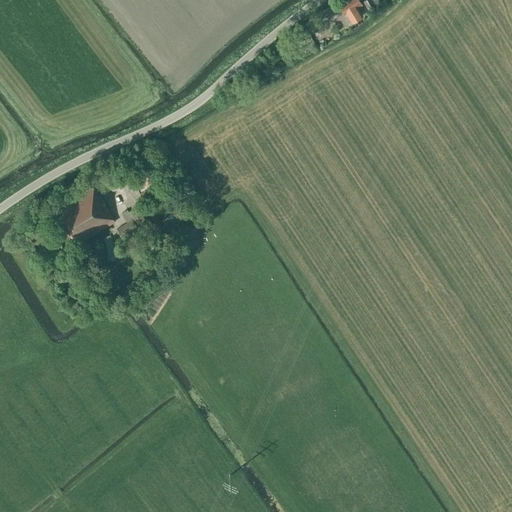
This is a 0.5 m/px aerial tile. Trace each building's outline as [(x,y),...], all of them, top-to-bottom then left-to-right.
[(362,4),(358,0),(345,0),(338,4),(345,15),(346,14),(351,23),(362,16),(357,7),(362,4)] [(363,0),(362,1),(369,11),(376,7),(381,4),(378,0),(363,0)] [(288,44),(293,53),(311,42),(305,33),(288,44)] [(77,241),(79,243),(117,220),(116,218),(114,219),(99,194),(97,195),(92,187),(51,213),(64,233),(44,245),(51,257),(77,241)] [(116,229),(125,244),(150,227),(136,207),(128,212),(127,211),(122,215),(127,223),(116,229)] [(127,244),(137,259),(147,252),(138,241),(132,241),(127,244)]
